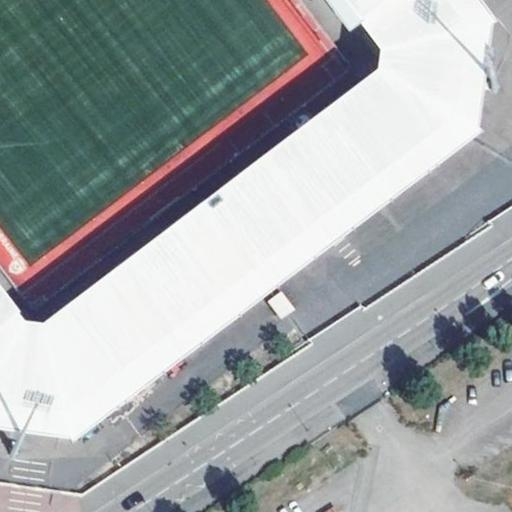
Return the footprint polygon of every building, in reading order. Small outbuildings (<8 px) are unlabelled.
[(0,0),(0,438),(11,440),(68,447),(474,139),(484,70),(491,23),(473,0),(0,0)] [(279,317),(293,309),(282,291),(268,299),(279,317)] [(61,470),(66,477),(71,473),(67,466),(61,470)] [(47,489),(66,477),(61,470),(42,482),(47,489)] [(42,482),(34,488),(38,495),(47,489),(42,482)] [(22,506),(38,495),(34,488),(18,498),(22,506)] [(18,498),(7,505),(11,511),(12,511),(22,506),(18,498)]
